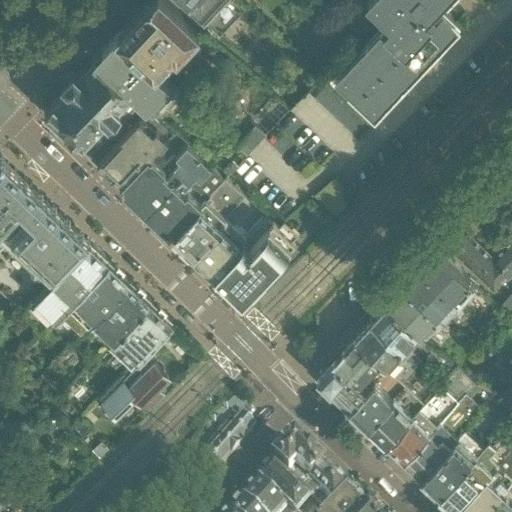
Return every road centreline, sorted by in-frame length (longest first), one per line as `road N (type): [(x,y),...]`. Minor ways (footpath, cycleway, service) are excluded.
road 1 (tertiary): [(36,144),(284,383)]
road 2 (residential): [(511,137),(284,383)]
road 3 (tertiary): [(303,403),(416,511)]
road 4 (residential): [(203,511),(303,403)]
road 5 (tertiary): [(22,92),(108,0)]
